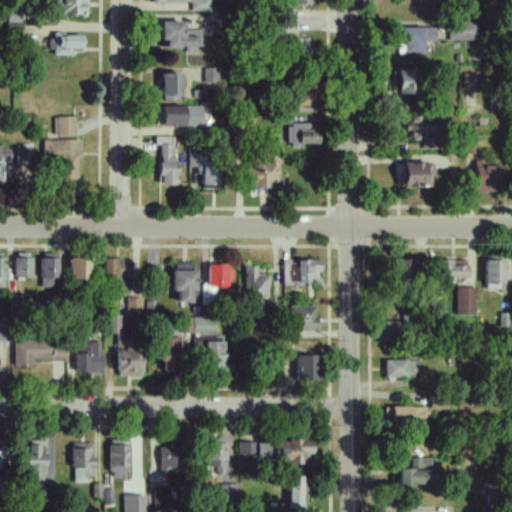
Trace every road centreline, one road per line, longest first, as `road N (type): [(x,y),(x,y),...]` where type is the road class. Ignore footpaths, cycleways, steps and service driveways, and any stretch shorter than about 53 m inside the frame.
road 1 (residential): [(355,511),(347,0)]
road 2 (residential): [(511,227),(0,228)]
road 3 (residential): [(353,409),(0,407)]
road 4 (residential): [(122,228),(124,0)]
